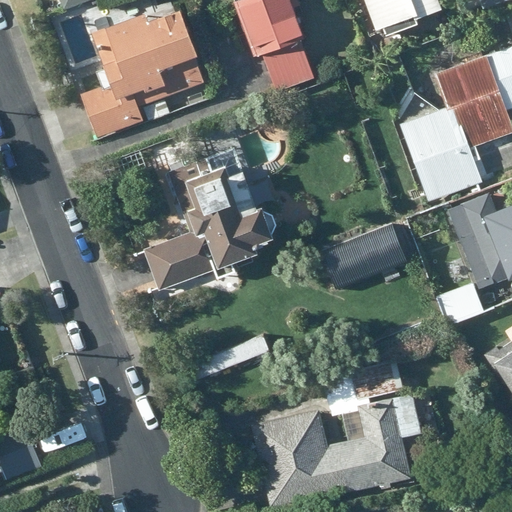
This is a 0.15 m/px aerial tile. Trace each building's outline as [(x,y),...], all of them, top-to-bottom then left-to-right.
[(63,0),(67,10),(92,0),(63,0)] [(290,0),(240,0),(275,95),(319,79),(290,0)] [(361,0),(376,36),(446,8),(442,0),(361,0)] [(478,0),(481,9),(504,0),(478,0)] [(104,86),(83,93),(91,116),(98,136),(145,120),(140,105),(204,83),(176,2),(86,33),(104,86)] [(511,45),(493,52),(511,106),(511,45)] [(434,72),(448,111),(460,107),(475,150),(511,137),(511,106),(493,52),(434,72)] [(487,185),(475,150),(460,107),(448,111),(404,125),(431,204),(487,185)] [(154,265),(162,286),(263,249),(277,244),(263,205),(244,212),(223,154),(172,173),(193,231),(148,248),(154,265)] [(511,282),(511,200),(494,207),(489,195),(447,211),(480,295),(511,282)] [(408,265),(392,223),(322,249),(338,291),(408,265)] [(188,363),(194,379),(269,350),(263,334),(188,363)] [(511,338),(487,354),(511,392),(511,338)] [(335,443),(346,493),(416,479),(407,436),(422,433),(407,363),(324,381),(331,415),(345,412),(351,440),(335,443)] [(346,493),(335,443),(324,446),(316,409),(253,422),(272,509),(346,493)] [(0,480),(0,482),(40,465),(25,431),(0,441),(0,480)]
